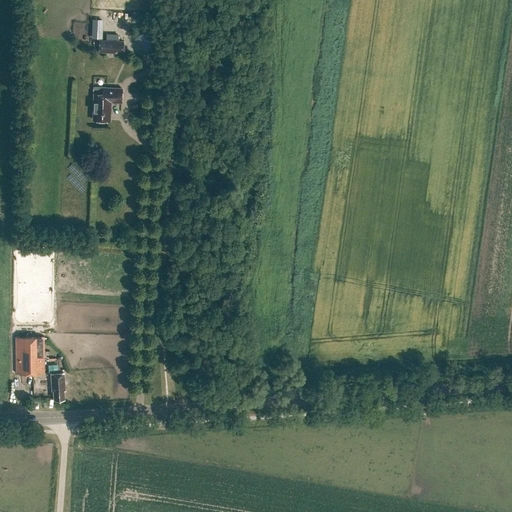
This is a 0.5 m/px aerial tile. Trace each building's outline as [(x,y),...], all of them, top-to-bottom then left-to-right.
[(101,38),(101,18),(91,18),(90,38),(101,38)] [(145,50),(157,38),(145,26),(133,38),(145,50)] [(124,40),(99,39),(98,52),(123,53),(124,40)] [(105,94),(93,93),(92,119),(109,120),(109,119),(110,102),(121,102),(121,88),(105,88),(105,94)] [(15,337),(15,374),(44,374),(44,337),(15,337)] [(63,375),(50,375),(50,388),(53,389),(53,401),(62,401),(62,393),(64,392),(63,375)]
